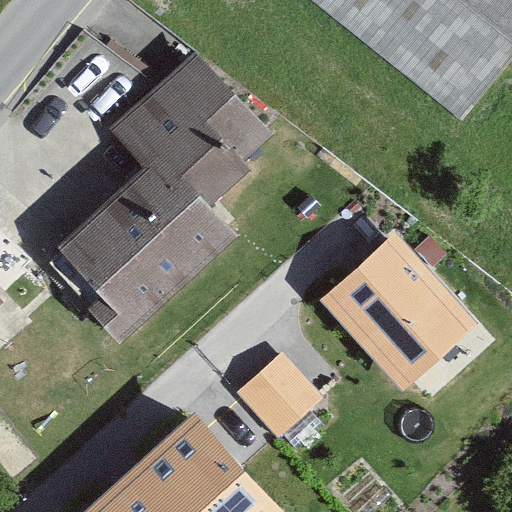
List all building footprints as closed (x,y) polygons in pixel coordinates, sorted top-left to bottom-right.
[(511,0),(322,0),(473,120),(511,71),(511,0)] [(278,132),(212,53),(124,126),(157,165),(57,248),(145,355),(259,261),(203,194),(278,132)] [(393,227),(329,286),(406,369),(470,310),(393,227)] [(0,314),(12,305),(0,290),(0,314)] [(283,353),(247,385),(281,422),(317,390),(283,353)] [(203,404),(81,511),(275,511),(289,500),(203,404)]
